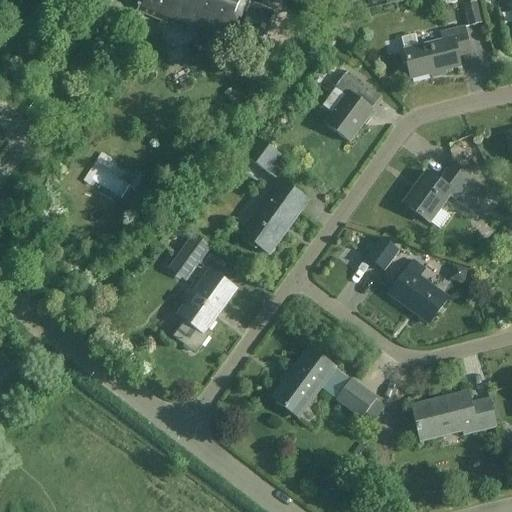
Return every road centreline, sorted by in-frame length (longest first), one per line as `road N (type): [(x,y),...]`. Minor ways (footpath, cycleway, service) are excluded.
road 1 (residential): [(295,279),(407,126),(511,95)]
road 2 (residential): [(511,338),(413,359),(295,279)]
road 3 (residential): [(0,280),(49,329),(184,432)]
road 4 (residential): [(0,176),(120,0)]
road 5 (residential): [(184,432),(295,279)]
road 6 (residential): [(184,432),(285,511)]
